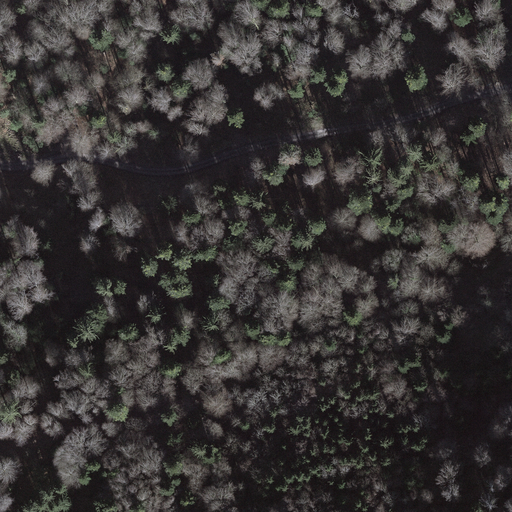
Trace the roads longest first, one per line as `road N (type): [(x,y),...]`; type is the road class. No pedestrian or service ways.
road 1 (track): [(0,454),(164,399),(220,395),(324,330),(475,290),(511,258)]
road 2 (track): [(0,162),(25,164),(75,148),(178,171),(511,78)]
